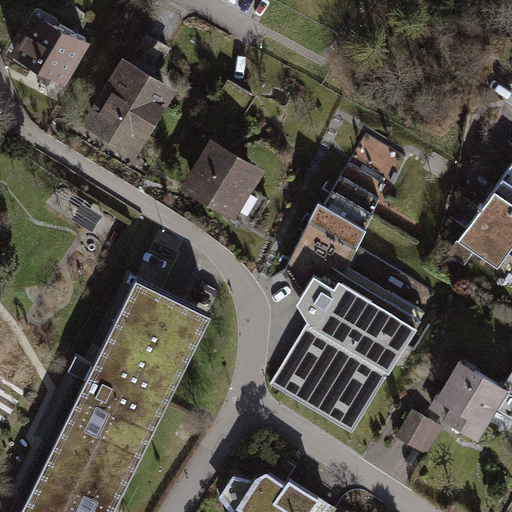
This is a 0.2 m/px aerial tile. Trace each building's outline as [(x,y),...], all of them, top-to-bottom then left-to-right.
[(37,7),(14,49),(68,78),(91,36),(37,7)] [(179,81),(124,49),(82,118),(137,151),(179,81)] [(263,164),(210,134),(181,183),(234,213),(263,164)] [(344,272),(385,184),(349,164),(329,202),(317,195),(284,268),(299,292),(296,298),(308,319),(271,383),(352,432),(419,315),(344,272)] [(511,248),(511,164),(459,238),(499,266),(511,248)] [(115,511),(212,315),(138,278),(23,511),(115,511)] [(511,381),(462,351),(431,401),(480,431),(511,381)] [(440,425),(413,408),(397,435),(425,451),(440,425)] [(239,467),(221,495),(235,504),(253,476),(239,467)] [(286,480),(267,467),(234,511),(303,511),(319,490),(292,471),(286,480)]
